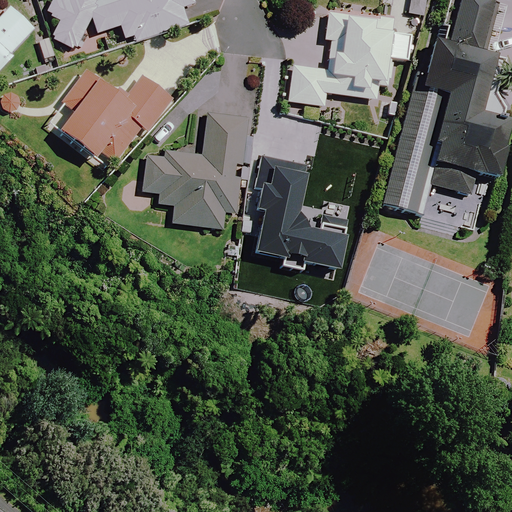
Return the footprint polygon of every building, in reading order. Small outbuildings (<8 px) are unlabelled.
[(40,0),(40,1),(42,0),(49,0),(49,1),(48,3),(47,5),(47,7),(47,9),(47,11),(48,14),(49,16),(50,18),(51,19),(53,21),(54,22),(56,24),(58,24),(51,43),(75,52),(89,20),(97,36),(120,28),(124,41),(133,38),(135,44),(186,26),(181,10),(194,6),(191,0),(113,0),(98,5),(97,4),(97,2),(97,1),(97,0),(40,0)] [(496,7),(472,0),(459,0),(445,49),(434,46),(423,83),(416,81),(379,208),(419,220),(428,187),(467,198),(473,177),(491,182),(507,128),(475,119),(492,61),(481,58),(496,7)] [(0,69),(38,31),(13,8),(0,21),(0,69)] [(392,23),(329,15),(325,43),(331,44),(327,74),(292,69),(288,105),(323,109),(324,96),(375,103),(377,87),(388,88),(392,62),(387,62),(392,23)] [(123,105),(86,76),(61,108),(74,118),(59,137),(93,164),(97,158),(109,168),(139,130),(144,135),(170,103),(142,81),(123,105)] [(171,227),(221,231),(223,215),(237,216),(240,182),(248,183),(249,168),(241,167),(246,121),(205,117),(201,160),(146,155),(143,194),(158,196),(157,206),(173,208),(171,227)] [(314,266),(313,271),(340,272),(343,239),(344,226),(317,224),(316,236),(296,234),(301,166),(262,163),(255,259),(279,260),(278,264),(280,266),(281,268),(283,269),(284,271),(286,272),(289,273),(291,273),(293,274),(296,273),(298,273),(300,272),(302,271),(304,269),(306,268),(307,266),(314,266)]
